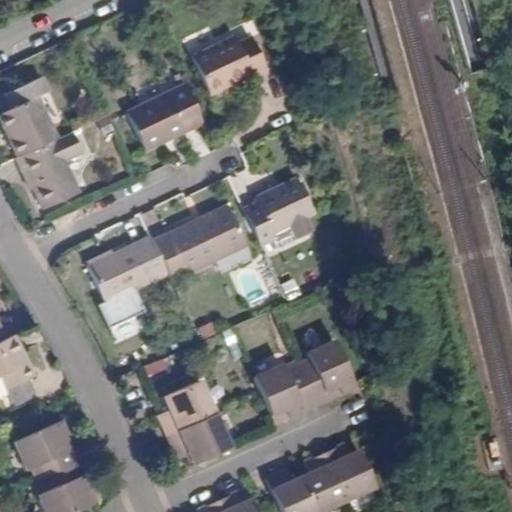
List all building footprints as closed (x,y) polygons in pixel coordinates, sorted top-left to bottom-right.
[(186,54),(204,93),(236,78),(235,74),(244,70),(248,75),(263,68),(243,26),(186,54)] [(0,113),(0,126),(1,126),(8,140),(4,142),(10,157),(14,155),(51,138),(45,123),(41,125),(29,100),(33,98),(42,94),(35,79),(0,96),(0,99),(6,111),(0,113)] [(138,152),(197,124),(179,85),(120,113),(138,152)] [(29,100),(41,125),(45,123),(33,98),(29,100)] [(51,138),(14,155),(10,157),(16,170),(20,168),(38,208),(74,191),(61,162),(75,154),(64,131),(51,138)] [(293,180),(250,200),(253,204),(239,211),(256,247),(270,240),(273,248),(310,231),(303,218),(310,215),(293,180)] [(193,228),(225,214),(222,210),(191,224),(193,228)] [(193,228),(191,224),(163,236),(182,277),(242,249),(225,214),(193,228)] [(84,267),(101,305),(149,284),(131,245),(84,267)] [(22,362),(9,336),(0,339),(0,383),(9,403),(29,392),(23,379),(16,366),(22,362)] [(289,411),(315,399),(312,392),(337,381),(340,388),(354,382),(334,336),(306,349),(307,353),(297,358),(294,359),(297,366),(288,370),(283,359),(256,371),(273,411),(286,405),(289,411)] [(146,378),(169,372),(165,358),(143,363),(146,378)] [(16,366),(23,379),(30,375),(22,362),(16,366)] [(226,446),(212,410),(198,379),(162,394),(166,406),(156,410),(165,432),(174,452),(184,447),(190,461),(226,446)] [(312,392),(315,399),(340,388),(337,381),(312,392)] [(286,405),(273,411),(275,416),(289,411),(286,405)] [(36,511),(63,511),(79,505),(74,494),(80,491),(67,462),(61,465),(51,441),(57,439),(50,423),(5,442),(17,471),(21,469),(27,480),(27,482),(35,479),(39,490),(29,495),(36,511)] [(67,462),(57,439),(51,441),(61,465),(67,462)] [(273,492),(278,502),(282,511),(304,511),(316,507),(345,494),(374,481),(358,445),(347,450),(342,439),(324,447),(303,456),(307,467),(301,470),(291,475),(286,465),(265,474),(273,492)] [(255,511),(256,511),(252,502),(248,494),(238,497),(233,488),(215,496),(194,505),(196,511),(255,511)] [(85,502),(80,491),(74,494),(79,505),(85,502)] [(278,502),(273,492),(268,495),(273,504),(278,502)] [(256,500),(252,502),(256,511),(260,510),(256,500)]
